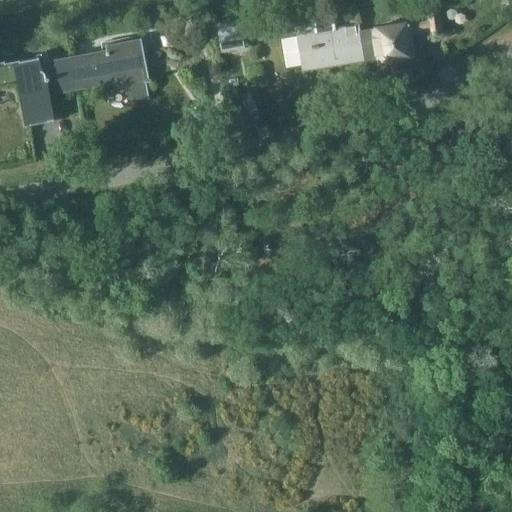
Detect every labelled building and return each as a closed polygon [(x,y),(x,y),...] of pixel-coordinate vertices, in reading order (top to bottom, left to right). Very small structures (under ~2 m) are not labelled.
[(427,20),(360,31),(359,31),(364,58),(365,58),(379,56),(380,63),(414,57),(410,33),(428,30),(429,36),(445,33),(441,7),(425,10),(427,20)] [(341,65),(366,61),(365,58),(364,58),(359,31),(360,31),(359,25),(335,29),(333,15),(313,18),(315,32),(298,35),(303,69),(340,62),(341,65)] [(245,48),(240,20),(217,24),(222,52),(245,48)] [(75,86),(74,86),(75,90),(122,81),(134,100),(147,98),(148,100),(150,99),(147,83),(152,82),(152,78),(150,79),(142,38),(106,45),(108,55),(91,59),(90,54),(70,58),(71,62),(70,62),(75,86)] [(75,86),(70,62),(51,66),(46,57),(41,58),(40,54),(36,55),(37,58),(4,64),(4,62),(0,62),(0,89),(22,85),(30,126),(50,122),(50,121),(53,121),(53,122),(55,121),(49,91),(74,86),(75,86)]
